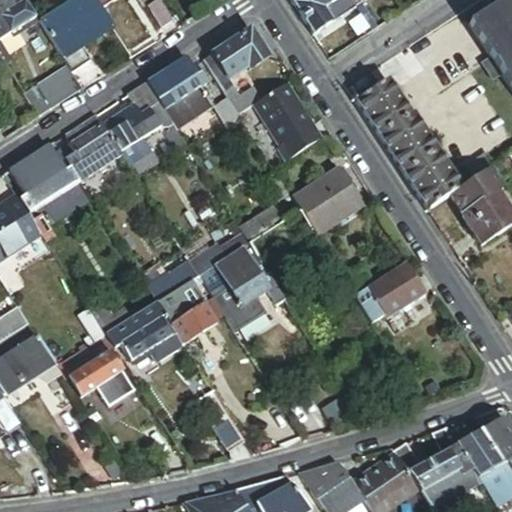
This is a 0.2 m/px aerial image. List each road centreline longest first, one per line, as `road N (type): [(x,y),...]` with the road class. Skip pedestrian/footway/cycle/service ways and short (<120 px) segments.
road 1 (residential): [(511,390),(384,436),(130,502),(61,511)]
road 2 (residential): [(511,376),(323,86)]
road 3 (residential): [(0,161),(252,0)]
road 4 (residential): [(323,86),(454,0)]
